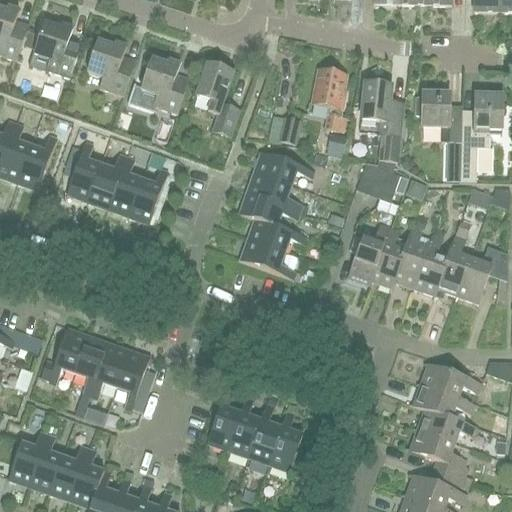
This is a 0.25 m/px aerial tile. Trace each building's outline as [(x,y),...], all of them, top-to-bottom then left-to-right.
[(400,9),(399,0),(373,0),(374,9),(400,9)] [(425,0),(399,0),(400,9),(425,9),(425,0)] [(425,0),(425,9),(451,10),(451,0),(425,0)] [(499,16),(499,0),(473,0),(473,16),(499,16)] [(511,0),(499,0),(499,16),(511,16),(511,0)] [(0,58),(15,64),(27,28),(15,24),(18,13),(8,9),(6,13),(0,10),(0,58)] [(49,64),(45,74),(69,82),(81,47),(68,42),(72,31),(61,27),(59,31),(45,26),(34,58),(49,64)] [(102,81),(99,92),(123,100),(135,65),(122,60),(126,49),(115,46),(113,49),(98,44),(87,76),(102,81)] [(177,119),(189,83),(175,78),(179,67),(168,63),(167,67),(151,62),(140,94),(157,99),(153,110),(177,119)] [(234,73),(223,69),(221,73),(206,67),(195,100),(211,105),(207,115),(218,119),(212,135),(230,141),(239,114),(222,108),(234,73)] [(346,96),(343,95),(346,78),(320,73),(313,107),(329,110),(327,119),(328,119),(325,133),(338,136),(341,120),(338,120),(339,112),(342,113),(346,96)] [(393,88),(363,85),(359,124),(360,124),(360,134),(376,137),(375,139),(386,140),(383,162),(397,163),(400,141),(401,142),(404,105),(391,104),(393,88)] [(461,146),(461,122),(461,120),(449,120),(450,96),(446,96),(444,90),(427,89),(426,96),(423,96),(423,100),(416,101),(415,118),(422,120),(422,130),(442,130),(441,146),(461,146)] [(503,98),(475,97),(475,123),(461,122),(461,146),(462,146),(461,167),(472,167),(473,151),(489,152),(489,138),(502,139),(503,98)] [(296,149),(302,124),(287,120),(286,124),(274,121),(268,146),(278,149),(279,145),(296,149)] [(1,140),(0,138),(0,168),(15,127),(7,124),(1,140)] [(15,127),(0,168),(0,183),(16,189),(30,149),(18,145),(23,130),(15,127)] [(43,154),(30,149),(16,189),(37,196),(56,142),(49,139),(43,154)] [(86,208),(100,169),(87,164),(93,148),(85,145),(65,200),(86,208)] [(151,155),(147,167),(160,172),(165,159),(151,155)] [(258,155),(251,177),(290,190),(295,177),(311,182),(314,175),(258,155)] [(324,170),(328,160),(316,156),(312,166),(324,170)] [(100,169),(86,208),(106,215),(126,160),(118,157),(112,173),(100,169)] [(134,163),(126,160),(106,215),(127,222),(141,184),(128,180),(134,163)] [(379,201),(388,174),(392,176),(395,165),(380,162),(377,168),(367,197),(379,201)] [(367,197),(377,168),(365,168),(356,193),(367,197)] [(141,184),(127,222),(148,230),(168,176),(159,173),(154,189),(141,184)] [(379,201),(390,205),(400,179),(392,176),(388,174),(379,201)] [(251,177),(244,197),(299,216),(301,208),(286,202),(290,190),(251,177)] [(299,216),(244,197),(237,217),(252,223),(276,230),(281,218),(296,224),(299,216)] [(332,217),(329,225),(341,229),(344,221),(332,217)] [(252,223),(244,243),(284,257),(289,244),(305,250),(308,241),(276,230),(252,223)] [(448,262),(435,300),(442,303),(444,297),(456,301),(470,262),(460,258),(471,228),(460,224),(447,261),(448,262)] [(371,285),(390,231),(381,227),(375,243),(364,239),(349,281),(369,288),(371,285)] [(371,285),(392,293),(394,286),(405,253),(404,253),(407,245),(397,241),(400,234),(390,231),(371,285)] [(394,286),(413,292),(426,254),(417,251),(422,235),(412,231),(407,245),(404,253),(405,253),(394,286)] [(426,254),(413,292),(435,300),(448,262),(447,261),(436,258),(445,234),(436,231),(433,239),(432,238),(426,254)] [(331,236),(327,246),(335,249),(339,239),(331,236)] [(284,257),(244,243),(237,263),(293,283),(295,276),(280,271),(284,257)] [(470,262),(456,301),(477,308),(488,278),(499,282),(506,285),(507,257),(488,251),(482,266),(470,262)] [(499,282),(495,308),(506,312),(506,285),(499,282)] [(75,378),(89,338),(68,331),(55,368),(46,365),(40,381),(49,384),(49,385),(57,388),(62,373),(75,378)] [(109,345),(89,338),(75,378),(87,382),(82,397),(90,400),(109,345)] [(0,339),(0,348),(11,352),(14,344),(0,339)] [(109,345),(90,400),(97,403),(103,387),(115,392),(129,352),(109,345)] [(150,359),(129,352),(115,392),(129,397),(123,412),(131,415),(150,359)] [(485,377),(511,385),(511,382),(511,365),(490,365),(485,377)] [(481,387),(424,366),(416,387),(457,401),(461,391),(477,396),(481,387)] [(457,401),(416,387),(409,408),(420,412),(450,422),(454,411),(470,417),(474,407),(457,401)] [(224,395),(206,447),(227,454),(239,417),(226,413),(232,398),(224,395)] [(239,417),(227,454),(247,461),(260,425),(247,420),(253,405),(245,402),(239,417)] [(260,425),(247,461),(267,468),(280,431),(267,427),(272,412),(265,409),(260,425)] [(450,422),(420,412),(413,433),(454,447),(459,435),(474,441),(477,432),(450,422)] [(280,431),(267,468),(289,476),(302,439),(287,434),(292,418),(285,416),(280,431)] [(454,447),(413,433),(406,452),(433,462),(429,473),(471,488),(472,483),(466,480),(469,471),(464,469),(466,464),(450,458),(454,447)] [(28,493),(47,438),(40,436),(34,452),(21,447),(7,486),(28,493)] [(55,441),(47,438),(28,493),(47,500),(61,461),(50,457),(55,441)] [(74,466),(61,461),(47,500),(67,507),(87,452),(80,450),(74,466)] [(87,452),(67,507),(81,511),(89,511),(102,475),(90,471),(96,456),(87,452)] [(471,488),(429,473),(426,483),(410,477),(402,499),(439,511),(444,511),(448,502),(463,508),(467,498),(455,494),(457,488),(469,492),(471,488)] [(89,511),(112,511),(117,498),(105,494),(110,478),(102,475),(89,511)] [(117,498),(112,511),(134,511),(137,505),(125,501),(131,485),(123,482),(117,498)] [(137,505),(134,511),(155,511),(145,508),(150,492),(143,489),(137,505)] [(166,511),(171,500),(163,497),(157,511),(166,511)] [(439,511),(402,499),(397,511),(439,511)]
